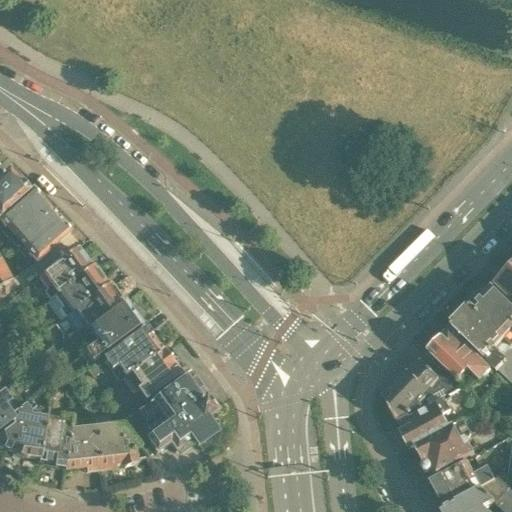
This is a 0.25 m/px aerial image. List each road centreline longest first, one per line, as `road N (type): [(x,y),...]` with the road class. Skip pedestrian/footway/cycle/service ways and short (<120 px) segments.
road 1 (secondary): [(285,325),(116,153),(73,120),(0,84)]
road 2 (secondary): [(0,95),(232,324)]
road 3 (secondary): [(329,383),(511,200)]
road 4 (secondary): [(511,162),(354,320)]
road 5 (secondary): [(232,324),(287,442)]
road 6 (secondary): [(345,511),(329,383)]
